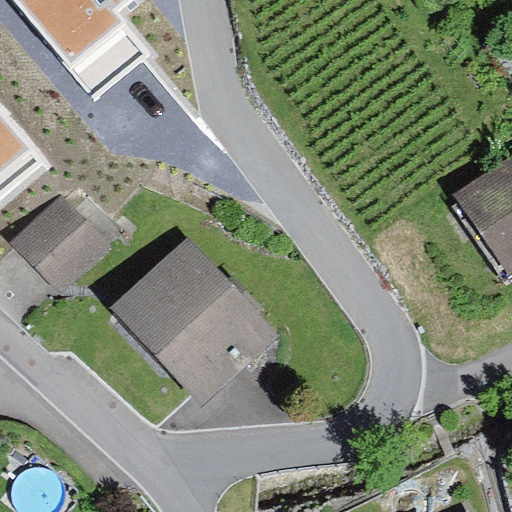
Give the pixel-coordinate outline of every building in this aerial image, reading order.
[(13,0),(93,93),(143,51),(110,12),(124,0),(13,0)] [(0,105),(0,205),(50,163),(0,105)] [(511,156),(458,195),(511,272),(511,156)] [(59,196),(10,243),(62,297),(111,250),(59,196)] [(188,235),(113,305),(205,403),(280,334),(188,235)] [(388,511),(380,497),(348,511),(388,511)]
